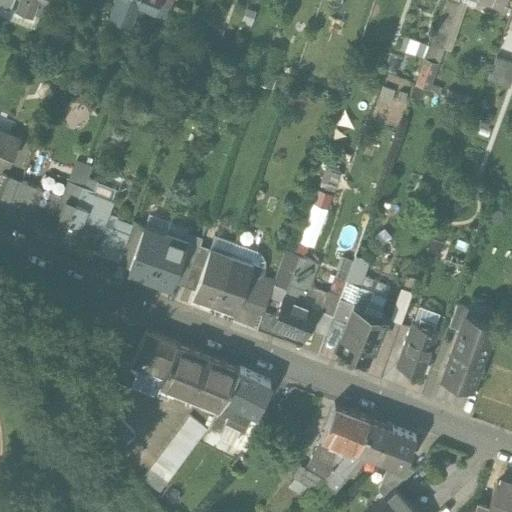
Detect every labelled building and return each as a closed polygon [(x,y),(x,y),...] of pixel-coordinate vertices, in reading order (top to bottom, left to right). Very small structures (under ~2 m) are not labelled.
[(45,0),(0,0),(0,1),(40,16),(45,0)] [(139,9),(156,16),(161,5),(149,0),(115,0),(108,17),(131,27),(139,9)] [(163,0),(161,5),(170,9),(173,0),(163,0)] [(488,81),(511,85),(511,81),(511,60),(493,57),(488,81)] [(0,166),(1,167),(5,161),(8,162),(18,139),(5,133),(4,135),(0,133),(0,166)] [(64,201),(75,205),(86,178),(74,173),(70,184),(67,182),(60,199),(64,201)] [(115,190),(86,178),(75,205),(60,245),(89,256),(92,249),(96,251),(106,226),(101,224),(115,190)] [(58,218),(39,210),(30,233),(60,245),(75,205),(64,201),(58,218)] [(137,244),(129,266),(127,270),(149,278),(165,233),(143,225),(137,244)] [(106,226),(96,251),(96,252),(118,261),(126,240),(128,235),(106,226)] [(165,233),(149,278),(169,285),(171,281),(180,255),(185,240),(165,233)] [(126,240),(118,261),(118,262),(129,266),(137,244),(126,240)] [(234,244),(230,256),(251,264),(263,268),(263,262),(261,256),(256,251),(234,244)] [(356,248),(345,277),(358,282),(369,253),(356,248)] [(203,268),(195,289),(193,293),(214,301),(230,256),(209,249),(203,268)] [(296,255),(269,325),(303,339),(315,307),(300,301),(315,262),(312,261),(313,257),(304,253),(302,257),(296,255)] [(180,255),(171,281),(183,285),(191,263),(192,259),(180,255)] [(230,256),(214,301),(235,308),(237,305),(251,264),(230,256)] [(191,263),(183,285),(195,289),(203,268),(191,263)] [(263,268),(251,264),(237,305),(260,314),(272,281),(260,277),(263,268)] [(326,290),(319,310),(332,315),(339,295),(326,290)] [(340,291),(339,295),(332,315),(347,320),(350,312),(355,296),(340,291)] [(465,313),(466,314),(469,307),(456,303),(448,324),(459,328),(465,313)] [(381,323),(350,312),(347,320),(341,336),(349,338),(343,355),(366,363),(381,323)] [(459,328),(443,374),(471,384),(493,323),(466,314),(465,313),(459,328)] [(413,319),(396,365),(420,374),(437,328),(413,319)] [(177,342),(145,330),(131,364),(138,367),(135,375),(159,385),(160,382),(177,342)] [(239,368),(177,342),(160,382),(219,406),(224,396),(239,368)] [(268,383),(239,368),(224,396),(253,412),(268,383)] [(370,417),(334,403),(321,437),(352,448),(355,449),(370,417)] [(118,415),(101,432),(116,448),(134,432),(118,415)] [(189,415),(141,477),(160,491),(207,429),(189,415)] [(214,416),(207,429),(217,435),(224,422),(214,416)] [(393,426),(370,417),(355,449),(352,448),(343,456),(355,464),(365,450),(381,457),(393,426)] [(393,426),(381,457),(393,462),(402,466),(403,464),(415,434),(393,426)] [(355,464),(343,456),(331,468),(339,475),(335,478),(340,482),(355,464)] [(402,466),(393,462),(378,486),(381,489),(384,486),(388,491),(393,486),(405,475),(409,466),(403,464),(402,466)] [(477,503),(473,511),(511,511),(511,486),(511,490),(496,485),(488,507),(477,503)] [(393,486),(388,491),(364,511),(416,511),(393,486)]
